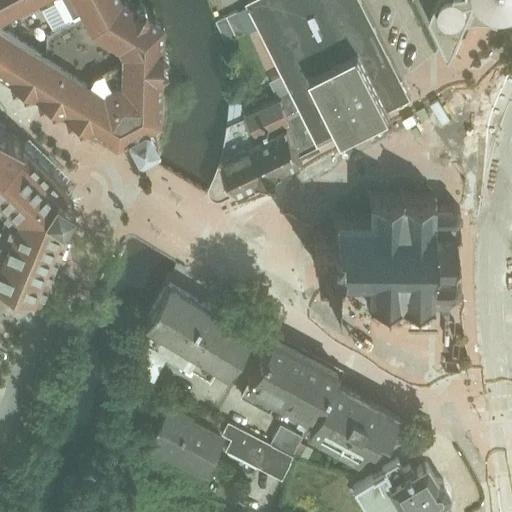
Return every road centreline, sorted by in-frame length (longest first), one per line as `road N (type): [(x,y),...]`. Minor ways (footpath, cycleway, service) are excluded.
road 1 (residential): [(511,453),(466,433),(421,364),(279,282)]
road 2 (secondary): [(511,156),(498,243),(511,419)]
road 3 (residential): [(83,240),(0,436)]
road 4 (residential): [(448,115),(279,194)]
road 5 (residential): [(204,231),(114,180),(83,240)]
road 6 (residential): [(448,115),(388,0)]
